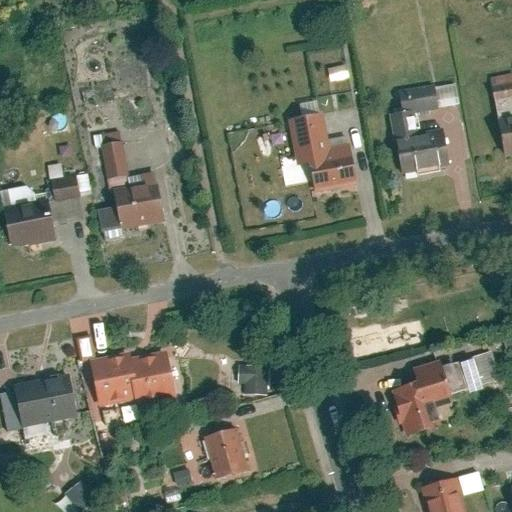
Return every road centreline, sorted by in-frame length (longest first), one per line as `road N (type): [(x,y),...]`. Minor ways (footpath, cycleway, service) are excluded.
road 1 (residential): [(277,275),(229,277),(0,326)]
road 2 (residential): [(277,275),(342,511)]
road 3 (residential): [(511,227),(277,275)]
